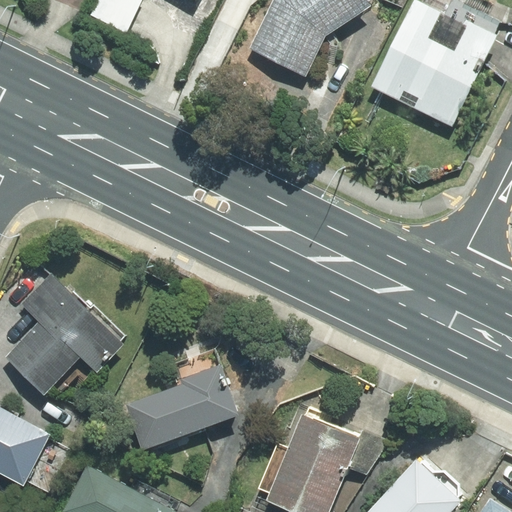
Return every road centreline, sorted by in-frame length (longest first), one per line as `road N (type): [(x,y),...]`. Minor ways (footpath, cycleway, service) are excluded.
road 1 (primary): [(434,306),(30,123)]
road 2 (residential): [(511,156),(434,306)]
